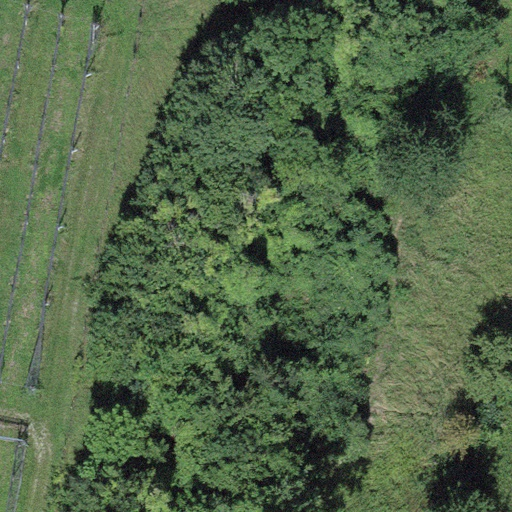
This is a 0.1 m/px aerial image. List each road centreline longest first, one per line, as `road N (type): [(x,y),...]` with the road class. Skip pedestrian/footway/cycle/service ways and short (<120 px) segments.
road 1 (track): [(50,432),(121,20),(111,0)]
road 2 (track): [(37,511),(50,432),(0,415)]
